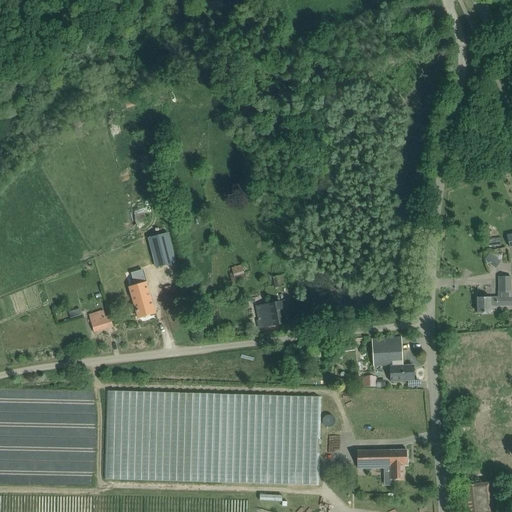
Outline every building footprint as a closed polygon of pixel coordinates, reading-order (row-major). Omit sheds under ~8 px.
[(148,155),(141,158),(144,167),(151,165),(148,155)] [(169,231),(150,236),(157,265),(177,260),(169,231)] [(501,261),(489,253),(484,260),(496,269),(501,261)] [(231,269),(235,283),(246,281),(241,266),(231,269)] [(135,286),(129,288),(139,318),(155,313),(141,269),(131,272),(135,286)] [(273,278),(275,288),(285,285),(283,275),(273,278)] [(500,297),(477,297),(478,313),(491,313),(491,307),(511,306),(511,296),(511,297),(511,278),(499,278),(500,297)] [(259,320),(256,321),(258,328),(265,327),(285,323),(281,303),(262,306),(257,307),(258,317),(259,320)] [(70,317),(82,315),(80,309),(69,311),(70,317)] [(103,311),(89,315),(94,332),(113,326),(110,316),(105,317),(103,311)] [(213,312),(204,314),(205,324),(215,322),(213,312)] [(372,339),(374,368),(389,367),(390,382),(407,381),(407,379),(414,379),(414,367),(407,367),(406,365),(403,366),(402,337),(372,339)] [(364,376),(364,387),(376,387),(376,376),(364,376)] [(319,398),(109,391),(106,479),(316,486),(319,398)] [(407,450),(358,451),(358,469),(392,468),(391,479),(403,479),(403,464),(407,464),(407,450)] [(498,511),(495,482),(465,485),(468,511),(498,511)]
